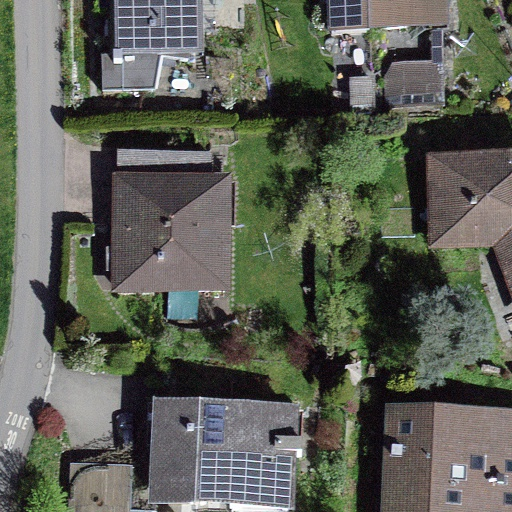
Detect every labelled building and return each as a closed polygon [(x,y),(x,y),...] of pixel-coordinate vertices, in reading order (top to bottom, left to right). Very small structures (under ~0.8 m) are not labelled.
[(194,0),(112,0),(114,61),(103,61),(105,96),(154,95),(159,59),(197,63),(194,0)] [(363,0),(364,24),(438,23),(437,0),(363,0)] [(210,155),(118,155),(118,291),(224,292),(224,229),(210,229),(210,155)] [(478,242),(501,327),(511,322),(511,163),(435,165),(437,243),(478,242)] [(510,511),(511,455),(511,407),(390,403),(386,511),(510,511)] [(286,511),(290,409),(159,404),(156,498),(235,500),(234,511),(253,511),(286,511)] [(127,511),(130,485),(70,481),(68,511),(127,511)]
